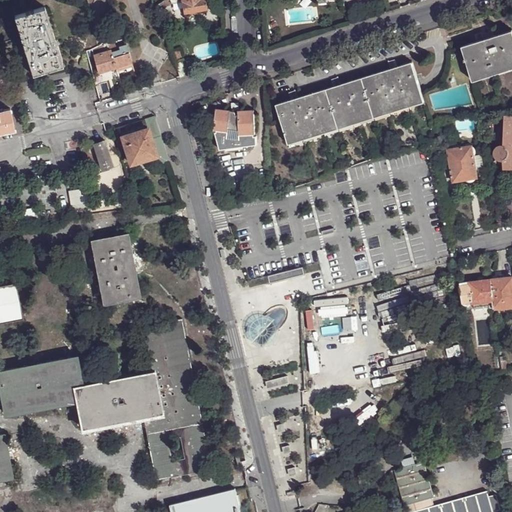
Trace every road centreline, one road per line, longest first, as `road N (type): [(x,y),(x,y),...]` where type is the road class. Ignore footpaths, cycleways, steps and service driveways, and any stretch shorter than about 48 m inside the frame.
road 1 (residential): [(167,96),(276,511)]
road 2 (residential): [(473,0),(250,70)]
road 3 (unknown): [(199,210),(0,235)]
road 4 (residential): [(167,96),(0,147)]
